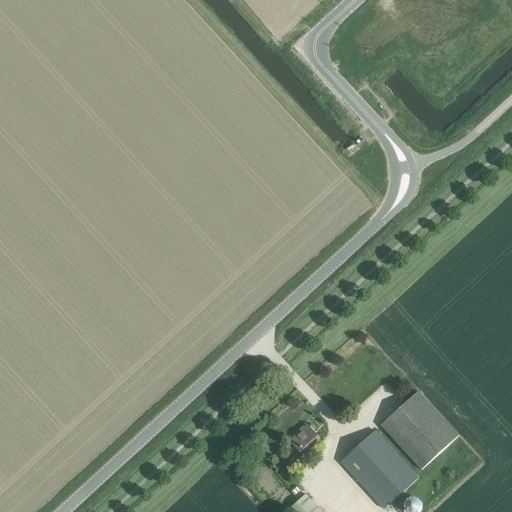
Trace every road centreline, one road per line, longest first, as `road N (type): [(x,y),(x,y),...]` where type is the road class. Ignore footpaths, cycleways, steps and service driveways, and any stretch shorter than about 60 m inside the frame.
road 1 (tertiary): [(61,511),(377,222)]
road 2 (tertiary): [(355,0),(322,29),(316,50),(378,125)]
road 3 (unclassified): [(412,164),(462,144),(511,99)]
